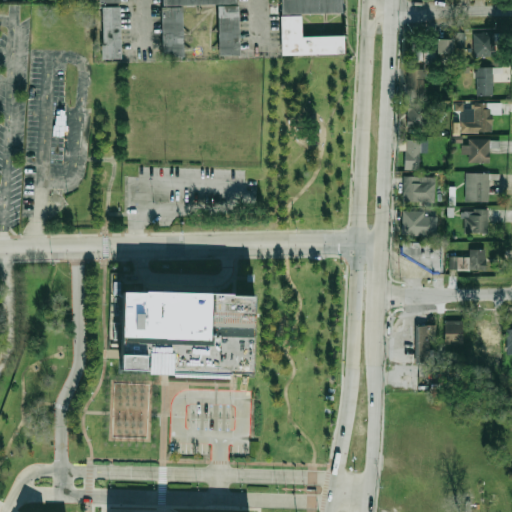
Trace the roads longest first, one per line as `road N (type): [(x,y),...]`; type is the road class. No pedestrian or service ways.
road 1 (residential): [(0,253),(361,249)]
road 2 (secondary): [(361,249),(350,410),(333,511)]
road 3 (secondary): [(381,244),(395,0)]
road 4 (secondary): [(370,10),(361,249)]
road 5 (secondary): [(376,397),(381,244)]
road 6 (residential): [(370,10),(511,9)]
road 7 (residential): [(380,292),(511,290)]
